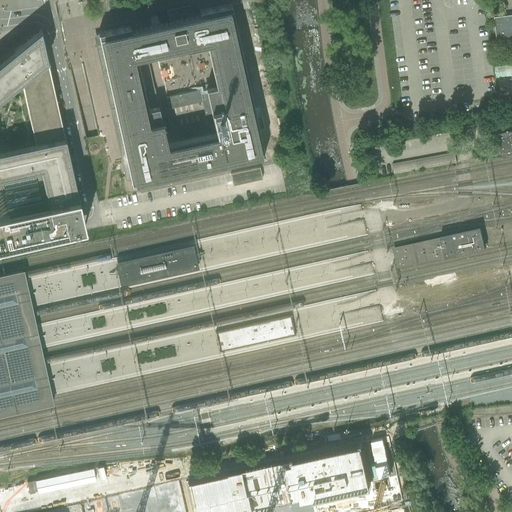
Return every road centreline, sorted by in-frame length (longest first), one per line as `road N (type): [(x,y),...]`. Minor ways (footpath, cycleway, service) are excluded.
road 1 (unclassified): [(0,238),(93,212),(49,23)]
road 2 (unknown): [(381,494),(375,468),(365,462),(219,493),(217,511)]
road 3 (unknown): [(46,189),(19,53),(0,45)]
road 4 (unknown): [(24,194),(0,60)]
